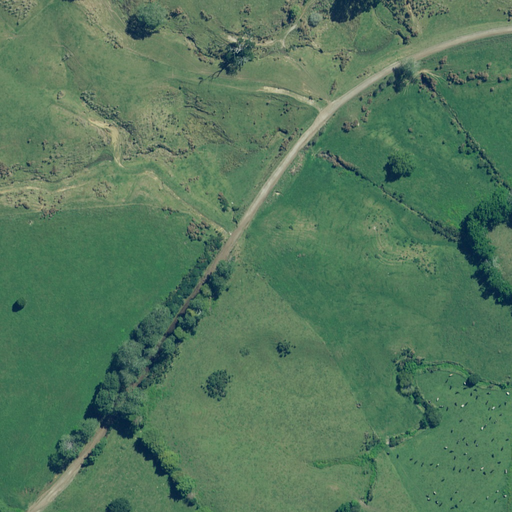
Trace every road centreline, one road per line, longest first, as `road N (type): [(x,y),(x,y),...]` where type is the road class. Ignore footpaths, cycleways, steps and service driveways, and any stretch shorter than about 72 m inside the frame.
road 1 (track): [(330,108),(84,453),(27,511)]
road 2 (track): [(511,26),(448,39),(330,108)]
road 3 (track): [(330,108),(274,33),(317,0)]
